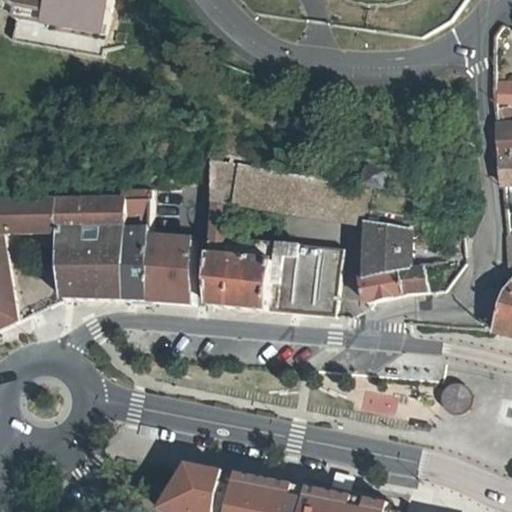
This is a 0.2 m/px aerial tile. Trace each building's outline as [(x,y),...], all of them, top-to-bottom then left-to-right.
[(5,0),(23,9),(54,15),(52,24),(110,33),(115,0),(5,0)] [(17,41),(107,56),(110,33),(52,24),(54,15),(23,9),(17,41)] [(511,109),(497,109),(502,159),(511,158),(511,109)] [(511,158),(502,159),(506,188),(511,187),(511,158)] [(212,308),(338,320),(344,251),(228,238),(229,206),(269,211),(275,174),(215,164),(212,308)] [(367,191),(373,192),(389,195),(392,177),(370,173),(367,191)] [(275,174),(269,211),(293,215),(372,226),(373,192),(367,191),(275,174)] [(148,200),(149,231),(169,231),(170,214),(180,214),(180,197),(169,196),(169,192),(118,191),(118,199),(127,199),(148,200)] [(0,332),(24,322),(8,230),(62,232),(60,198),(0,197),(0,332)] [(96,302),(130,303),(127,199),(118,199),(60,198),(62,232),(67,302),(96,302)] [(130,303),(154,303),(150,237),(149,231),(148,200),(127,199),(130,303)] [(434,294),(431,278),(422,278),(422,274),(415,273),(414,246),(373,235),(373,279),(365,280),(370,305),(412,296),(434,294)] [(150,237),(154,303),(198,307),(195,245),(156,245),(155,238),(150,237)] [(500,334),(511,336),(511,237),(511,242),(511,283),(511,287),(511,290),(510,294),(500,334)] [(476,411),(478,403),(476,395),(470,390),(462,387),(454,389),(449,395),(446,403),(448,411),(454,416),(462,419),(470,417),(476,411)] [(230,474),(193,466),(166,511),(394,511),(396,506),(315,490),(314,497),(300,494),(301,488),(244,476),(243,483),(229,480),(230,474)]
